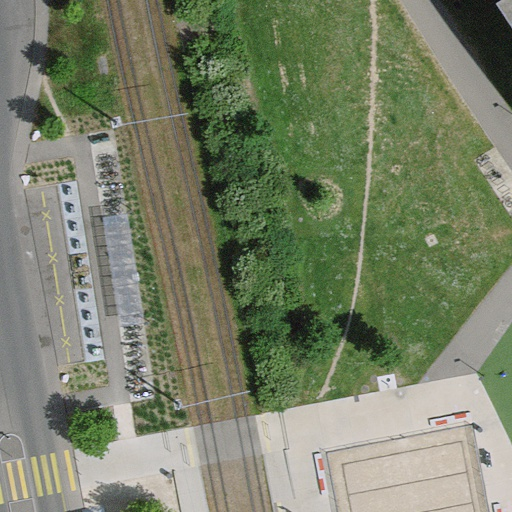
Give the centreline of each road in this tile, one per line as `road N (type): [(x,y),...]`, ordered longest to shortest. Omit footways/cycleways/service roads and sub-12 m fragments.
road 1 (primary): [(158,0),(205,86),(497,511)]
road 2 (primary): [(511,410),(238,0)]
road 3 (tertiary): [(0,382),(25,511)]
